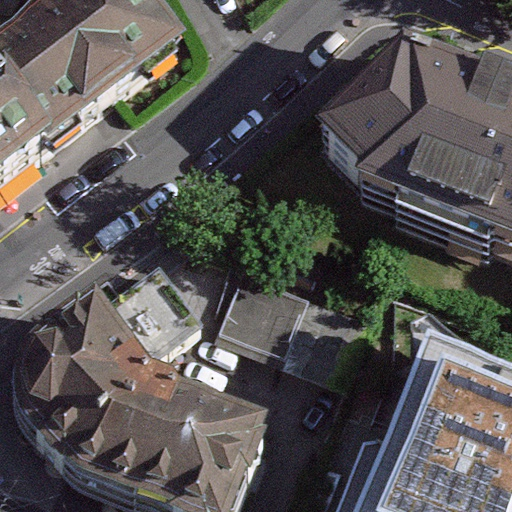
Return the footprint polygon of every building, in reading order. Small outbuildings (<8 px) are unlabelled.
[(0,0),(0,224),(64,175),(2,92),(1,72),(0,50),(0,9),(14,10),(13,0),(0,0)] [(144,0),(72,0),(41,24),(49,36),(1,72),(2,92),(64,175),(198,71),(144,0)] [(511,104),(398,60),(310,148),(353,192),(351,201),(511,268),(511,104)] [(258,511),(279,459),(161,414),(147,385),(203,343),(161,286),(55,358),(41,370),(28,383),(20,401),(20,425),(24,447),(88,511),(258,511)] [(227,352),(290,360),(298,304),(235,295),(227,352)] [(350,511),(511,511),(511,359),(419,326),(350,511)]
